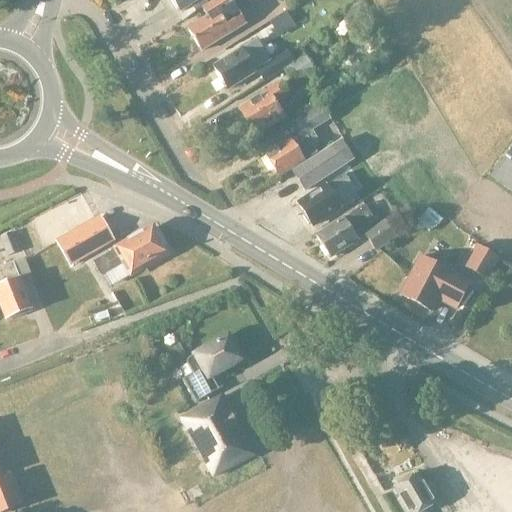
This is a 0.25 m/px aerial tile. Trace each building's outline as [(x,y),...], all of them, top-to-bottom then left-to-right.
[(170,0),(171,0),(169,2),(175,11),(177,10),(179,13),(198,0),(170,0)] [(186,31),(200,54),(230,35),(223,24),(238,15),(228,0),(219,0),(202,11),(207,19),(186,31)] [(272,20),(275,34),(292,30),(288,16),(272,20)] [(263,19),(249,29),(258,42),(272,32),(263,19)] [(239,51),(212,68),(219,79),(217,80),(222,89),(224,88),(226,90),(257,71),(270,63),(256,41),(253,43),(239,52),(239,51)] [(270,63),(257,71),(263,82),(292,63),(286,53),(270,63)] [(304,58),(283,71),(292,85),(313,72),(304,58)] [(281,83),(237,110),(246,125),(246,127),(249,133),(252,134),(253,137),(282,119),(273,104),(288,95),(281,83)] [(294,147),(289,140),(264,156),(277,178),(315,154),(310,147),(318,142),(311,131),(329,121),(320,106),(292,123),(301,137),(303,141),(294,147)] [(292,174),(304,192),(353,161),(341,143),(292,174)] [(511,194),(511,148),(489,177),(511,194)] [(297,206),(304,216),(301,218),(307,226),(309,224),(311,227),(339,209),(330,195),(336,192),(338,194),(350,186),(343,175),(297,206)] [(353,234),(366,225),(373,220),(363,205),(318,235),(323,242),(319,244),(328,259),(346,247),(352,245),(354,241),(357,239),(353,234)] [(412,217),(424,229),(436,218),(425,205),(412,217)] [(112,241),(105,229),(99,216),(54,241),(69,267),(92,254),(92,253),(112,241)] [(384,221),(364,235),(375,251),(395,238),(384,221)] [(151,229),(92,263),(100,276),(123,263),(130,275),(165,254),(151,229)] [(11,233),(0,238),(0,242),(6,257),(19,252),(11,233)] [(475,247),(462,269),(483,281),(496,259),(475,247)] [(419,258),(398,296),(429,312),(436,300),(455,310),(468,285),(419,258)] [(11,265),(0,268),(0,307),(5,321),(30,312),(11,265)] [(225,338),(194,356),(195,358),(185,363),(193,376),(183,382),(195,403),(215,391),(208,379),(236,363),(231,354),(234,353),(225,338)] [(179,420),(212,478),(252,456),(219,398),(179,420)] [(0,511),(5,511),(21,506),(9,476),(0,479),(0,511)] [(416,476),(393,490),(399,500),(397,502),(402,511),(424,511),(434,506),(416,476)]
